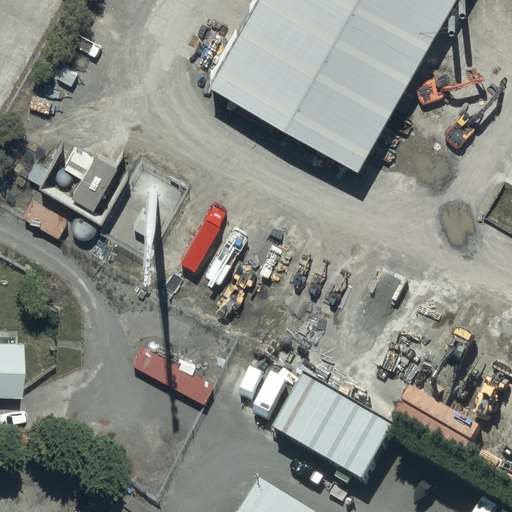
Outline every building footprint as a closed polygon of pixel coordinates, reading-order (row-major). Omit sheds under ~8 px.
[(218,0),(191,48),(342,132),(415,0),(218,0)] [(44,110),(31,103),(11,137),(24,144),(44,110)] [(2,157),(2,158),(2,161),(2,162),(3,163),(3,164),(4,165),(5,166),(6,167),(7,168),(8,169),(9,169),(10,169),(11,170),(12,170),(13,170),(14,170),(16,170),(17,170),(18,170),(19,170),(20,169),(21,169),(22,168),(23,167),(24,167),(24,166),(25,165),(26,164),(26,163),(27,162),(27,161),(27,160),(28,159),(28,158),(28,156),(27,155),(27,154),(27,153),(26,152),(26,151),(25,150),(25,149),(24,148),(23,148),(22,147),(21,146),(20,146),(19,145),(18,145),(17,145),(16,144),(15,144),(14,144),(13,145),(11,145),(10,145),(9,146),(8,146),(7,147),(6,147),(6,148),(5,149),(4,150),(3,151),(3,152),(2,153),(2,154),(2,155),(2,156),(2,157)] [(75,146),(65,164),(80,174),(69,193),(92,206),(116,162),(95,150),(92,156),(75,146)] [(367,300),(349,333),(416,372),(435,339),(428,335),(459,282),(412,255),(382,308),(367,300)] [(0,339),(0,394),(19,395),(20,340),(0,339)] [(388,416),(297,360),(263,414),(354,470),(388,416)] [(333,511),(247,459),(213,511),(333,511)]
